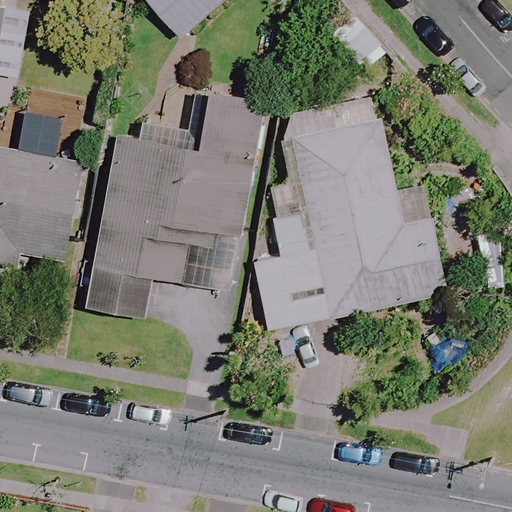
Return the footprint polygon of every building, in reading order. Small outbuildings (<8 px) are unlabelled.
[(0,0),(0,76),(14,79),(23,33),(0,27),(0,7),(1,0),(0,0)] [(220,0),(143,0),(175,38),(220,0)] [(202,92),(193,133),(143,123),(140,140),(117,135),(83,306),(143,318),(152,276),(192,285),(203,228),(236,235),(263,104),(202,92)] [(399,224),(377,120),(290,139),(306,212),(271,219),(279,257),(252,263),(266,330),(444,292),(428,218),(399,224)] [(77,165),(0,152),(0,263),(16,266),(18,253),(61,261),(77,165)]
